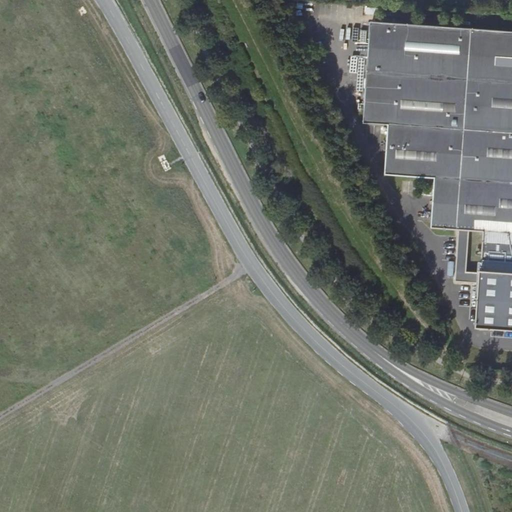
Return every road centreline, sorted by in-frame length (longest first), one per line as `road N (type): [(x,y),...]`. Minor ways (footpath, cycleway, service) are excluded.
road 1 (secondary): [(422,385),(340,323),(263,226),(150,0)]
road 2 (unknown): [(327,14),(364,134),(446,293),(473,333),(511,345)]
